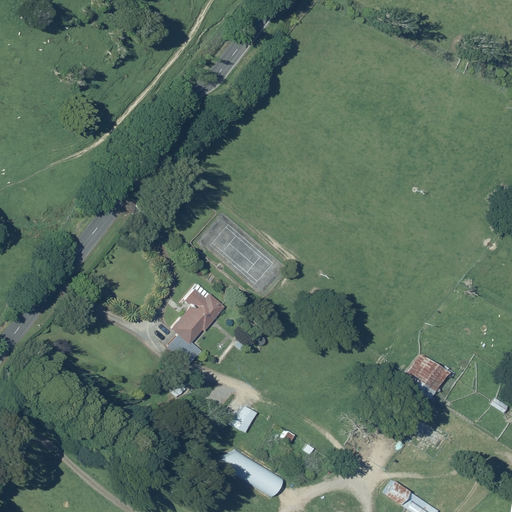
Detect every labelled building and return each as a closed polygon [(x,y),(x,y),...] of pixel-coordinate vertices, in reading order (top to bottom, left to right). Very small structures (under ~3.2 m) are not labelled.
[(177,335),(166,347),(188,366),(201,352),(190,343),(201,331),(202,332),(223,309),(194,284),(180,301),(188,308),(169,328),(177,335)] [(449,376),(421,356),(407,376),(417,383),(413,389),(427,399),(434,388),(438,391),(449,376)] [(168,389),(178,398),(186,388),(176,379),(168,389)] [(492,397),(488,404),(502,413),(507,406),(492,397)] [(243,433),(254,413),(234,401),(228,412),(235,416),(230,426),(243,433)] [(236,448),(223,465),(271,498),(283,479),(236,448)] [(399,506),(408,492),(390,480),(381,494),(399,506)] [(408,492),(399,506),(408,511),(435,511),(437,511),(408,492)]
